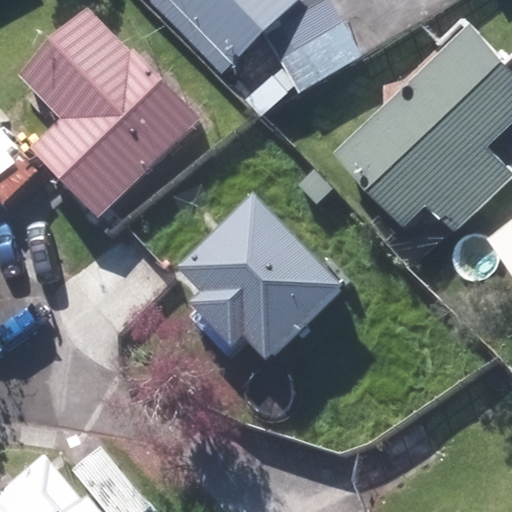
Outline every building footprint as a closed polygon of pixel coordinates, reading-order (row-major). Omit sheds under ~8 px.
[(185,0),(240,58),(302,0),(185,0)] [(253,89),(271,116),(362,58),(325,0),(273,33),(293,64),(253,89)] [(216,124),(102,11),(32,83),(36,87),(68,118),(35,150),(113,228),(216,124)] [(417,222),(439,201),(465,227),(511,178),(511,160),(495,144),(511,126),(511,42),(483,13),(346,152),(417,222)] [(3,121),(36,87),(32,83),(15,66),(0,80),(0,194),(16,210),(54,172),(3,121)] [(349,277),(266,187),(167,276),(249,366),(349,277)] [(511,254),(511,228),(499,239),(511,254)] [(161,511),(164,509),(110,450),(81,476),(60,454),(0,509),(0,511),(161,511)]
